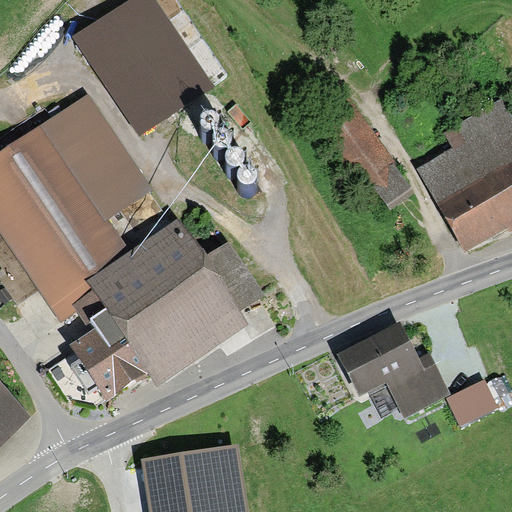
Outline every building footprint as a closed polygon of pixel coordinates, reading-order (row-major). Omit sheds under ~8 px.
[(158,0),(136,0),(73,40),(139,143),(219,92),(210,79),(223,70),(217,61),(203,70),(158,0)] [(344,100),(314,122),(360,186),(367,182),(386,208),(410,191),(344,100)] [(511,111),(419,161),(466,250),(511,226),(511,111)] [(40,130),(0,156),(0,235),(60,324),(84,308),(100,332),(71,351),(104,401),(231,316),(174,230),(128,261),(40,130)] [(397,329),(332,360),(354,405),(384,390),(400,424),(446,401),(458,426),(493,409),(482,386),(450,402),(427,356),(413,363),(397,329)] [(251,395),(225,404),(230,417),(255,408),(251,395)] [(0,442),(22,420),(0,397),(0,442)] [(241,511),(232,455),(147,469),(153,511),(241,511)]
